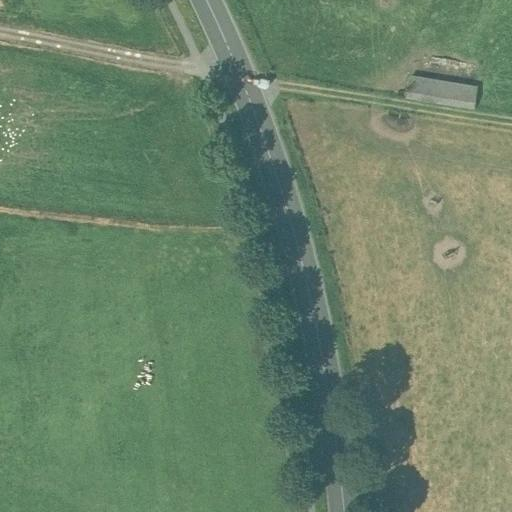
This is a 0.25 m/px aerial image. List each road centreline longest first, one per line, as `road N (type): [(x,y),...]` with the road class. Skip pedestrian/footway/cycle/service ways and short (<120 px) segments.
road 1 (primary): [(349,511),(291,208),(214,0)]
road 2 (track): [(511,123),(243,79)]
